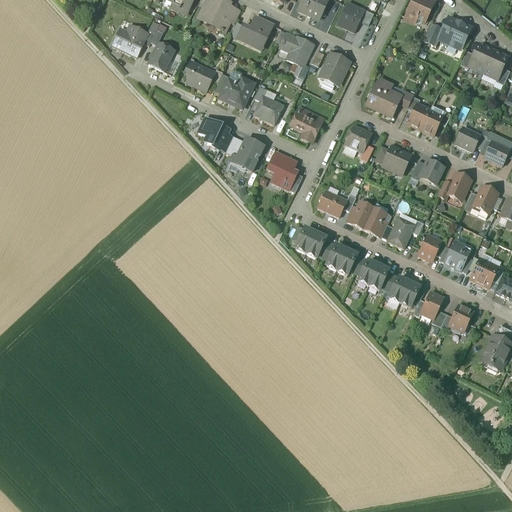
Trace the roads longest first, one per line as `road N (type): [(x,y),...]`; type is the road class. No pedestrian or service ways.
road 1 (track): [(500,485),(49,0)]
road 2 (residential): [(296,208),(511,317)]
road 3 (residential): [(319,160),(133,72)]
road 4 (residential): [(345,107),(511,188)]
road 5 (residential): [(369,59),(245,0)]
